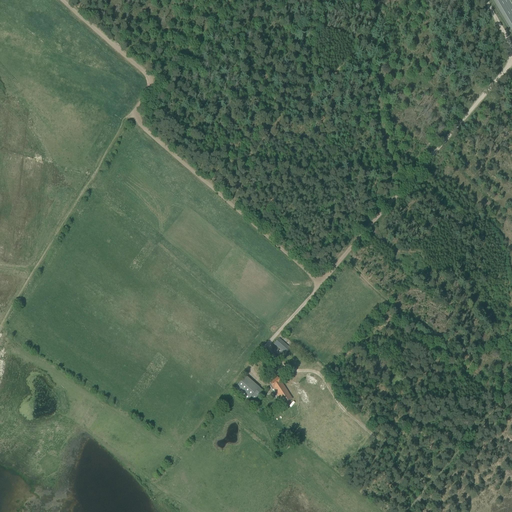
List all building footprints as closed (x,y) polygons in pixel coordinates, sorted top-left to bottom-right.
[(279,338),(274,344),(285,354),(290,348),(279,338)] [(254,400),(259,394),(262,391),(246,376),(233,391),(246,403),(251,397),(254,400)] [(284,404),(288,401),(292,398),(282,383),(277,377),(269,382),(271,385),(269,386),(272,390),(273,389),(284,404)] [(294,404),(289,408),(297,418),(302,414),(294,404)] [(327,443),(341,458),(345,454),(331,439),(327,443)]
